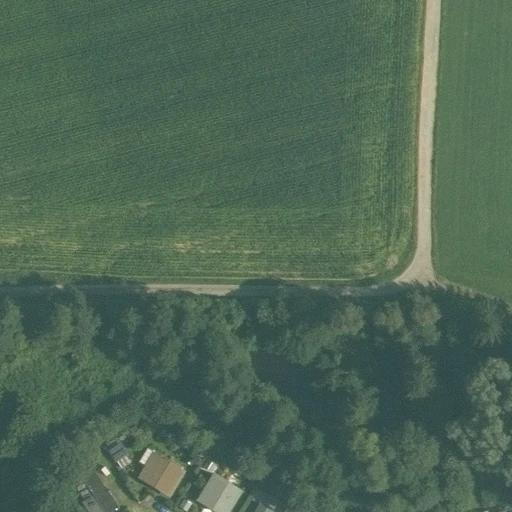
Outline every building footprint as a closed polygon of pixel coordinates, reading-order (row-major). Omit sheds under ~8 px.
[(362,331),(342,335),(347,364),(367,360),(362,331)] [(118,460),(130,451),(119,436),(107,444),(118,460)] [(174,494),(189,467),(155,449),(140,476),(174,494)] [(73,481),(95,511),(112,511),(123,505),(96,466),(73,481)] [(215,469),(199,498),(223,511),(232,511),(247,486),(215,469)] [(273,511),(276,508),(262,500),(254,511),(273,511)] [(306,511),(305,511),(298,511),(281,501),(275,511),(276,511),(306,511)]
